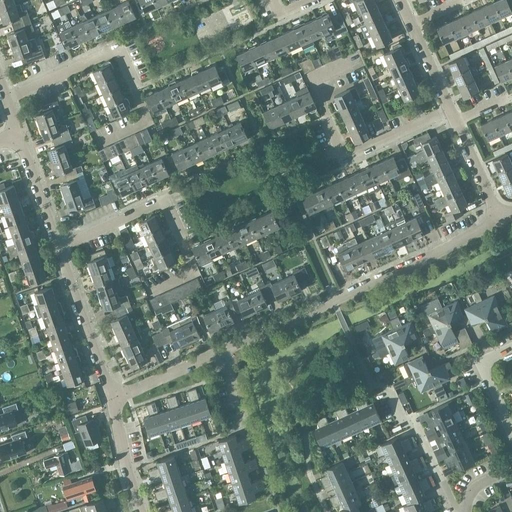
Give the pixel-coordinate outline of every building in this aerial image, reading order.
[(0,0),(0,10),(16,5),(13,0),(0,0)] [(157,7),(153,0),(139,0),(145,12),(157,7)] [(377,5),(375,1),(376,1),(376,0),(350,0),(351,1),(354,2),(359,14),(362,12),(377,5)] [(511,12),(506,0),(499,0),(494,3),(501,17),(511,12)] [(117,6),(124,22),(136,17),(129,1),(117,6)] [(489,22),(501,17),(494,3),(483,8),(489,22)] [(13,26),(30,20),(26,9),(22,11),(20,4),(16,5),(0,10),(0,12),(4,23),(11,21),(13,26)] [(367,24),(382,17),(377,5),(362,12),(367,24)] [(106,11),(113,27),(124,22),(117,6),(106,11)] [(478,28),(489,22),(483,8),(471,13),(478,28)] [(113,27),(106,11),(94,17),(101,32),(113,27)] [(467,33),(478,28),(471,13),(460,18),(467,33)] [(331,19),(328,14),(317,19),(324,34),(325,38),(334,34),(335,36),(348,30),(340,15),(331,19)] [(101,32),(94,17),(83,22),(90,37),(101,32)] [(372,35),(387,28),(382,17),(367,24),(372,35)] [(455,38),(467,33),(460,18),(449,23),(455,38)] [(324,34),(317,19),(306,24),(313,39),(324,34)] [(12,46),(28,40),(26,33),(34,30),(30,20),(13,26),(15,32),(8,34),(12,46)] [(90,37),(83,22),(72,27),(79,42),(90,37)] [(444,43),(455,38),(449,23),(437,28),(444,43)] [(303,49),(315,44),(313,39),(306,24),(301,26),(300,24),(299,24),(294,26),(293,28),(294,29),(301,45),(303,49)] [(72,27),(60,32),(67,47),(72,45),(73,47),(74,48),(79,46),(79,44),(79,42),(72,27)] [(387,28),(372,35),(377,46),(392,39),(387,28)] [(294,29),(283,34),(290,50),(301,45),(294,29)] [(290,50),(283,34),(272,39),(279,55),(290,50)] [(279,55),(272,39),(260,44),(268,60),(279,55)] [(36,46),(31,48),(28,40),(12,46),(16,58),(23,56),(26,63),(45,57),(41,45),(36,46)] [(62,43),(57,45),(60,52),(65,50),(62,43)] [(268,60),(260,44),(249,50),(256,65),(268,60)] [(405,59),(403,55),(404,54),(404,52),(401,45),(399,44),(392,47),(394,50),(384,54),(389,66),(405,59)] [(333,48),(337,59),(343,56),(338,46),(333,48)] [(337,59),(333,48),(327,51),(332,61),(337,59)] [(249,50),(238,55),(245,70),(256,65),(249,50)] [(464,57),(449,64),(454,75),(469,68),(464,57)] [(305,60),(310,71),(316,69),(311,58),(305,60)] [(394,77),(410,70),(405,59),(389,66),(394,77)] [(310,71),(305,60),(300,63),(304,74),(310,71)] [(114,76),(112,72),(113,71),(114,69),(111,62),(109,61),(102,64),(104,67),(93,72),(99,83),(114,76)] [(511,76),(511,72),(507,61),(495,66),(502,81),(511,76)] [(210,86),(221,81),(223,86),(230,83),(224,69),(218,72),(215,65),(203,70),(210,86)] [(454,75),(459,86),(474,80),(469,68),(454,75)] [(210,86),(203,70),(199,73),(198,71),(196,70),(192,72),(192,74),(192,76),(199,91),(210,86)] [(399,89),(415,82),(410,70),(394,77),(399,89)] [(114,76),(99,83),(104,94),(119,87),(114,76)] [(199,91),(192,76),(181,81),(188,96),(199,91)] [(479,91),(474,80),(459,86),(464,98),(479,91)] [(188,96),(181,81),(177,83),(176,81),(169,84),(169,86),(176,101),(188,96)] [(415,82),(399,89),(404,100),(420,93),(418,88),(419,87),(419,85),(418,83),(417,82),(415,82)] [(69,86),(59,89),(61,95),(70,92),(69,86)] [(158,91),(165,107),(176,101),(169,86),(158,91)] [(124,99),(124,98),(119,87),(104,94),(109,106),(124,99)] [(360,99),(355,87),(334,97),(336,101),(334,102),(337,110),(340,109),(340,108),(355,101),(360,99)] [(305,112),(309,110),(310,112),(312,112),(316,111),(316,109),(316,107),(309,91),(307,88),(296,93),(298,97),(305,112)] [(167,111),(165,107),(158,91),(154,93),(153,91),(151,91),(147,93),(147,94),(147,96),(154,112),(156,116),(167,111)] [(286,102),(293,117),(305,112),(298,97),(286,102)] [(112,112),(108,114),(110,119),(130,110),(128,106),(129,105),(130,103),(128,99),(126,98),(124,98),(124,99),(109,106),(112,112)] [(232,103),(227,105),(230,112),(241,107),(238,100),(232,103)] [(54,113),(61,111),(57,101),(41,107),(43,112),(36,115),(38,120),(37,120),(39,127),(57,121),(54,113)] [(340,108),(340,109),(345,120),(360,113),(355,101),(340,108)] [(275,107),(282,122),(293,117),(286,102),(275,107)] [(275,107),(264,112),(271,128),(282,122),(275,107)] [(365,124),(360,113),(345,120),(350,131),(365,124)] [(500,135),(511,130),(504,115),(493,120),(500,135)] [(171,119),(161,124),(164,130),(174,126),(171,119)] [(54,142),(71,136),(67,125),(62,126),(60,120),(57,121),(39,127),(42,134),(43,134),(45,139),(52,136),(54,142)] [(488,140),(500,135),(493,120),(481,125),(488,140)] [(228,125),(229,128),(236,143),(248,138),(244,129),(241,124),(241,123),(234,126),(232,123),(228,125)] [(371,135),(365,124),(350,131),(355,142),(371,135)] [(218,133),(225,148),(236,143),(229,128),(222,131),(221,128),(217,130),(218,133)] [(148,129),(141,132),(146,143),(153,140),(148,129)] [(140,145),(146,143),(141,132),(135,135),(140,145)] [(410,163),(416,160),(442,148),(436,136),(431,139),(428,132),(414,139),(416,144),(421,142),(424,150),(407,158),(410,163)] [(207,138),(214,154),(225,148),(218,133),(207,138)] [(130,137),(135,148),(140,145),(135,135),(130,137)] [(66,148),(71,147),(73,142),(71,136),(54,142),(56,148),(49,150),(53,162),(69,156),(66,148)] [(125,139),(130,150),(135,148),(130,137),(125,139)] [(214,154),(207,138),(196,143),(203,159),(214,154)] [(119,142),(124,153),(130,150),(125,139),(119,142)] [(114,144),(119,155),(124,153),(119,142),(114,144)] [(203,159),(196,143),(184,148),(191,164),(203,159)] [(109,147),(114,157),(119,155),(114,144),(109,147)] [(104,149),(108,160),(114,157),(109,147),(104,149)] [(191,164),(184,148),(173,154),(176,161),(180,169),(191,164)] [(432,166),(447,159),(442,148),(416,160),(418,165),(429,159),(432,166)] [(104,149),(98,151),(103,162),(108,160),(104,149)] [(173,154),(167,157),(171,163),(176,161),(173,154)] [(511,163),(508,154),(493,161),(498,172),(511,165),(511,163)] [(76,168),(75,167),(76,166),(77,165),(77,164),(77,163),(77,162),(76,158),(75,157),(74,156),(73,156),(72,156),(71,156),(69,156),(53,162),(57,174),(64,172),(66,177),(78,173),(77,173),(76,168)] [(382,162),(389,178),(400,173),(393,157),(382,162)] [(150,164),(157,179),(169,174),(162,158),(150,164)] [(418,181),(420,185),(452,171),(447,159),(432,166),(435,173),(418,181)] [(389,178),(382,162),(371,167),(378,183),(389,178)] [(137,164),(126,169),(128,174),(135,190),(146,185),(138,167),(137,164)] [(138,167),(146,185),(157,179),(150,164),(144,166),(143,164),(138,167)] [(511,165),(498,172),(503,184),(511,179),(511,165)] [(378,183),(371,167),(359,172),(366,188),(372,185),(374,190),(380,188),(378,183)] [(442,189),(457,182),(452,171),(420,185),(422,190),(439,182),(442,189)] [(109,176),(114,188),(119,186),(123,195),(135,190),(128,174),(122,177),(119,172),(109,176)] [(366,188),(359,172),(348,177),(355,193),(366,188)] [(65,197),(81,191),(77,180),(80,179),(78,173),(66,177),(68,183),(61,185),(65,197)] [(355,193),(348,177),(337,182),(344,198),(355,193)] [(511,193),(511,179),(503,184),(509,195),(511,193)] [(344,198),(337,182),(326,187),(333,203),(344,198)] [(436,205),(462,193),(457,182),(442,189),(445,195),(434,200),(436,205)] [(18,197),(14,185),(6,188),(4,183),(0,184),(0,199),(1,203),(18,197)] [(314,192),(322,208),(323,212),(335,207),(333,203),(326,187),(314,192)] [(81,191),(65,197),(69,209),(76,207),(79,212),(96,206),(92,196),(84,199),(81,191)] [(322,208),(314,192),(303,198),(310,213),(322,208)] [(425,206),(419,193),(413,196),(419,208),(425,206)] [(436,205),(438,210),(449,204),(452,211),(445,214),(448,221),(462,214),(460,208),(468,205),(462,193),(436,205)] [(5,215),(22,209),(18,197),(1,203),(5,215)] [(10,226),(26,220),(22,209),(5,215),(10,226)] [(261,217),(268,232),(280,227),(273,211),(261,217)] [(407,222),(414,239),(421,236),(421,238),(425,236),(419,225),(425,222),(422,215),(407,222)] [(140,236),(145,234),(160,227),(158,223),(160,222),(161,220),(159,216),(157,216),(155,216),(140,223),(143,230),(138,232),(140,236)] [(268,232),(261,217),(250,222),(257,237),(268,232)] [(395,222),(405,244),(411,241),(412,242),(415,241),(414,239),(407,222),(404,217),(395,221),(395,222)] [(188,227),(197,222),(195,218),(186,222),(188,227)] [(14,238),(30,232),(26,220),(10,226),(14,238)] [(393,221),(386,225),(385,226),(387,231),(395,248),(401,245),(402,246),(405,245),(405,244),(395,222),(393,221)] [(257,237),(250,222),(238,227),(246,242),(257,237)] [(396,249),(395,248),(387,231),(385,226),(385,225),(375,230),(378,235),(386,254),(387,254),(389,254),(390,253),(391,252),(392,251),(396,249)] [(150,246),(165,238),(160,227),(145,234),(150,246)] [(246,242),(238,227),(227,232),(234,248),(246,242)] [(125,243),(132,240),(130,235),(127,228),(120,231),(125,243)] [(339,230),(334,233),(335,235),(336,239),(342,236),(339,230)] [(18,249),(34,243),(30,232),(14,238),(18,249)] [(234,248),(227,232),(216,237),(223,253),(234,248)] [(368,240),(376,257),(382,254),(383,255),(386,254),(378,235),(368,240)] [(326,236),(321,238),(325,248),(331,246),(326,236)] [(223,253),(216,237),(205,242),(211,258),(223,253)] [(155,257),(171,250),(165,238),(150,246),(155,257)] [(358,244),(366,261),(372,258),(373,260),(376,258),(376,257),(368,240),(358,244)] [(211,258),(205,242),(193,247),(201,266),(213,261),(211,258)] [(22,261),(38,255),(34,243),(18,249),(22,261)] [(357,267),(358,267),(360,267),(361,266),(362,265),(363,264),(367,263),(366,261),(358,244),(349,248),(357,267)] [(354,268),(357,267),(349,248),(347,246),(342,248),(343,251),(338,253),(343,263),(340,264),(343,270),(346,268),(346,270),(353,267),(354,268)] [(92,274),(109,268),(111,267),(105,250),(93,254),(95,260),(88,262),(92,274)] [(171,250),(155,257),(151,259),(154,265),(152,266),(154,271),(176,261),(171,250)] [(26,272),(42,266),(38,255),(22,261),(26,272)] [(42,266),(26,272),(30,284),(47,278),(42,266)] [(294,275),(283,280),(290,295),(302,290),(299,284),(310,278),(305,267),(293,273),(294,275)] [(92,274),(90,276),(92,280),(95,280),(97,285),(113,280),(109,268),(92,274)] [(101,297),(117,291),(123,289),(118,278),(113,280),(97,285),(101,297)] [(203,289),(198,278),(193,281),(197,291),(203,289)] [(265,285),(270,296),(276,294),(279,301),(290,295),(283,280),(272,285),(271,283),(265,285)] [(197,291),(193,281),(187,283),(192,294),(197,291)] [(258,284),(260,288),(249,293),(249,295),(255,308),(256,311),(261,308),(268,305),(265,299),(270,296),(265,285),(263,282),(258,284)] [(192,294),(187,283),(182,286),(187,296),(192,294)] [(187,296),(182,286),(177,288),(182,299),(187,296)] [(39,304),(56,299),(52,287),(41,290),(35,293),(39,304)] [(182,299),(177,288),(171,290),(176,301),(182,299)] [(176,301),(171,290),(166,293),(171,303),(176,301)] [(116,313),(132,306),(128,295),(119,298),(117,291),(101,297),(105,309),(113,306),(114,308),(116,313)] [(171,303),(166,293),(161,295),(166,306),(171,303)] [(166,306),(161,295),(155,297),(160,308),(166,306)] [(235,308),(237,311),(242,309),(245,316),(256,311),(255,308),(249,295),(238,300),(237,298),(231,300),(235,308)] [(471,324),(484,318),(485,315),(479,302),(482,301),(480,296),(474,299),(476,303),(465,309),(471,324)] [(482,301),(479,302),(485,315),(488,316),(501,310),(494,296),(482,301)] [(160,308),(155,297),(150,300),(155,310),(160,308)] [(423,331),(425,337),(436,332),(434,329),(448,323),(448,321),(442,308),(438,298),(430,301),(431,303),(421,308),(425,316),(428,315),(433,326),(423,331)] [(43,315),(60,309),(63,308),(61,303),(59,302),(58,303),(56,299),(39,304),(41,309),(43,315)] [(215,310),(222,326),(223,326),(224,327),(225,327),(229,326),(230,324),(229,323),(234,320),(231,314),(237,311),(235,308),(231,300),(226,303),(225,300),(222,299),(212,304),(215,310)] [(442,308),(448,321),(451,322),(464,316),(457,301),(442,308)] [(132,325),(127,314),(134,311),(133,308),(132,306),(116,313),(118,318),(111,321),(117,332),(132,325)] [(47,327),(64,321),(63,317),(64,317),(65,315),(63,308),(60,309),(43,315),(47,327)] [(222,326),(215,310),(205,315),(203,313),(197,315),(202,327),(208,324),(211,331),(222,326)] [(395,310),(388,313),(391,319),(397,316),(395,310)] [(501,310),(488,316),(487,319),(492,332),(507,325),(501,310)] [(179,320),(190,344),(199,340),(198,337),(201,336),(198,329),(202,327),(197,315),(196,312),(180,319),(179,320)] [(389,320),(391,325),(393,330),(396,328),(402,342),(405,343),(418,337),(411,322),(402,326),(398,316),(389,320)] [(162,328),(163,331),(168,342),(174,339),(177,346),(180,345),(181,348),(190,344),(179,320),(162,328)] [(51,338),(68,333),(64,321),(47,327),(51,338)] [(153,324),(155,329),(162,326),(159,321),(153,324)] [(363,329),(360,323),(355,326),(357,331),(363,329)] [(434,329),(436,332),(443,349),(458,342),(457,338),(467,333),(465,328),(454,333),(450,324),(448,323),(434,329)] [(122,343),(141,335),(136,324),(132,325),(117,332),(122,343)] [(18,330),(20,336),(28,334),(26,328),(18,330)] [(402,342),(396,328),(393,330),(382,335),(386,344),(387,347),(388,350),(401,344),(402,342)] [(158,333),(163,344),(168,342),(163,331),(158,333)] [(51,338),(53,345),(48,347),(50,352),(55,350),(72,344),(71,340),(72,340),(73,338),(71,333),(69,332),(68,333),(51,338)] [(163,344),(158,333),(152,336),(157,347),(163,344)] [(457,338),(458,342),(459,344),(470,339),(467,333),(457,338)] [(127,355),(142,348),(139,340),(142,338),(141,335),(122,343),(127,355)] [(472,344),(470,339),(459,344),(462,349),(472,344)] [(73,348),(72,344),(55,350),(59,361),(77,355),(78,353),(77,348),(75,348),(73,348)] [(404,345),(401,344),(388,350),(387,347),(382,349),(385,355),(390,353),(395,364),(410,358),(404,345)] [(142,348),(127,355),(132,366),(147,359),(142,348)] [(63,373),(80,367),(78,363),(80,363),(81,361),(79,356),(77,355),(59,361),(63,373)] [(403,365),(409,376),(408,377),(411,382),(416,380),(414,377),(427,371),(428,369),(423,356),(403,365)] [(430,372),(436,385),(433,387),(439,401),(448,397),(441,383),(450,379),(446,370),(452,367),(449,361),(431,370),(430,372)] [(81,371),(80,367),(63,373),(65,378),(67,385),(72,383),(73,386),(74,386),(80,384),(80,383),(80,381),(86,379),(86,377),(85,372),(83,371),(81,371)] [(427,371),(414,377),(416,380),(421,392),(433,387),(436,385),(430,372),(427,371)] [(392,384),(393,384),(395,390),(406,385),(403,379),(392,384)] [(196,388),(192,390),(201,418),(212,415),(206,398),(200,400),(196,388)] [(192,390),(187,391),(191,403),(185,405),(191,422),(201,418),(192,390)] [(471,392),(466,394),(470,404),(474,403),(475,402),(471,392)] [(171,397),(180,425),(191,422),(185,405),(179,407),(175,395),(171,397)] [(164,411),(170,429),(180,425),(171,397),(166,398),(170,409),(164,411)] [(368,406),(365,398),(360,400),(371,424),(381,420),(374,403),(368,406)] [(361,429),(371,424),(360,400),(355,402),(359,410),(354,412),(361,429)] [(76,401),(64,405),(67,414),(79,411),(76,401)] [(451,401),(431,410),(434,416),(426,419),(428,424),(452,413),(456,411),(451,401)] [(150,404),(154,415),(160,432),(170,429),(164,411),(159,413),(155,402),(150,404)] [(0,430),(17,425),(17,426),(17,425),(13,411),(18,409),(16,403),(2,407),(2,408),(4,413),(3,413),(3,414),(0,414),(0,430)] [(160,432),(154,415),(150,404),(146,405),(150,416),(143,418),(149,435),(160,432)] [(349,415),(345,407),(340,409),(351,433),(361,429),(354,412),(349,415)] [(341,438),(351,433),(340,409),(335,411),(339,419),(334,421),(341,438)] [(456,411),(452,413),(428,424),(430,429),(438,425),(440,430),(461,421),(456,411)] [(86,415),(72,420),(76,432),(81,431),(86,445),(101,439),(93,419),(88,421),(86,415)] [(325,416),(321,418),(332,442),(341,438),(334,421),(329,424),(325,416)] [(332,442),(321,418),(316,420),(319,428),(314,430),(321,447),(332,442)] [(465,431),(461,421),(440,430),(443,435),(435,439),(437,444),(461,433),(465,431)] [(0,449),(1,451),(0,451),(0,457),(1,459),(3,458),(4,461),(4,460),(26,453),(27,453),(22,439),(28,437),(25,431),(26,431),(25,430),(11,435),(11,436),(12,436),(13,441),(12,440),(12,441),(8,442),(8,443),(0,445),(0,449)] [(447,445),(449,450),(466,442),(461,433),(437,444),(439,448),(447,445)] [(488,433),(482,436),(486,445),(487,444),(492,442),(488,433)] [(236,435),(218,441),(222,452),(251,442),(249,438),(238,441),(236,435)] [(381,444),(386,455),(410,443),(408,439),(400,442),(398,437),(381,444)] [(73,441),(64,444),(66,450),(75,447),(73,441)] [(241,450),(252,447),(251,442),(222,452),(225,462),(243,456),(241,450)] [(470,452),(466,442),(449,450),(452,455),(444,458),(446,463),(470,452)] [(413,448),(410,443),(386,455),(390,464),(407,457),(405,452),(413,448)] [(470,452),(446,463),(448,468),(456,464),(458,470),(475,462),(470,452)] [(55,457),(44,461),(46,468),(56,465),(59,475),(82,468),(80,460),(71,463),(68,453),(55,457)] [(148,471),(149,476),(178,466),(174,456),(157,461),(159,468),(148,471)] [(225,462),(229,472),(257,463),(256,458),(245,462),(243,456),(225,462)] [(390,464),(395,474),(419,463),(417,458),(409,462),(407,457),(390,464)] [(329,475),(321,478),(323,483),(347,472),(343,462),(326,469),(329,475)] [(229,472),(232,482),(250,477),(248,471),(259,467),(257,463),(229,472)] [(395,474),(399,484),(416,476),(414,471),(421,468),(419,463),(395,474)] [(178,466),(149,476),(151,480),(162,477),(164,482),(181,477),(178,466)] [(352,482),(347,472),(323,483),(325,488),(333,484),(335,489),(352,482)] [(399,484),(404,494),(428,483),(426,478),(418,481),(416,476),(399,484)] [(185,487),(181,477),(164,482),(166,488),(155,492),(156,496),(185,487)] [(236,493),(264,483),(263,479),(251,482),(250,477),(232,482),(236,493)] [(76,483),(64,487),(68,500),(83,495),(85,501),(92,499),(90,492),(96,490),(92,478),(83,480),(76,483)] [(228,479),(214,480),(215,487),(228,486),(228,479)] [(356,492),(352,482),(335,489),(337,494),(330,498),(332,503),(356,492)] [(264,483),(236,493),(239,503),(256,497),(254,491),(266,488),(264,483)] [(404,494),(408,503),(408,504),(420,498),(420,499),(425,496),(422,491),(430,487),(428,483),(404,494)] [(188,497),(185,487),(156,496),(157,501),(169,497),(171,503),(188,497)] [(361,502),(356,492),(332,503),(334,507),(342,504),(344,509),(356,504),(361,502)] [(377,494),(371,497),(373,502),(375,506),(381,503),(378,497),(377,494)] [(161,511),(177,511),(191,507),(188,497),(171,503),(173,509),(161,511)] [(222,497),(215,500),(218,509),(225,507),(222,497)] [(404,505),(406,511),(416,511),(433,504),(430,500),(422,503),(420,499),(420,498),(408,504),(408,503),(404,505)] [(81,511),(102,511),(107,510),(108,509),(107,505),(106,506),(103,499),(79,507),(81,511)] [(52,503),(45,505),(45,506),(46,508),(47,511),(54,511),(55,511),(53,505),(52,503)]
